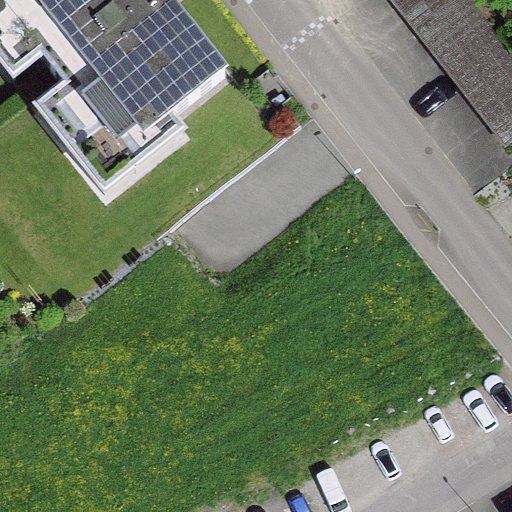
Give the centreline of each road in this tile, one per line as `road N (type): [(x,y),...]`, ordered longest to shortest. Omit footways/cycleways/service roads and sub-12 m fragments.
road 1 (residential): [(286,0),(511,295)]
road 2 (residential): [(511,448),(410,511)]
